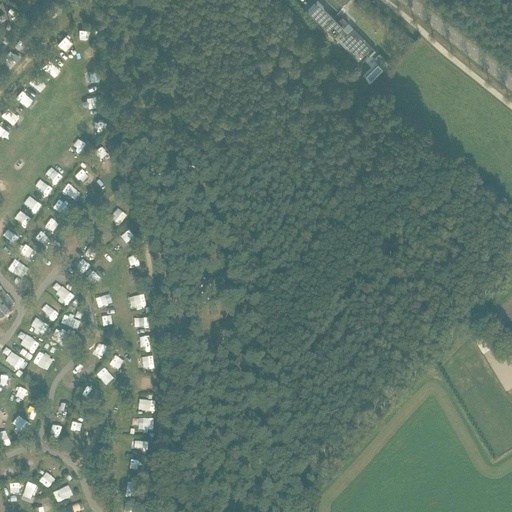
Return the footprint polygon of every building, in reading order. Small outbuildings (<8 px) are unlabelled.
[(329,32),(333,36),(340,30),(368,58),(376,50),(342,16),(336,21),(323,8),(323,7),(317,1),(308,10),(312,14),(313,14),(330,31),(329,32)] [(50,24),(41,14),(30,24),(40,34),(50,24)] [(77,46),(86,40),(79,28),(70,33),(77,46)] [(66,62),(73,54),(61,45),(55,53),(66,62)] [(373,59),(383,69),(389,64),(378,53),(373,59)] [(42,66),(54,77),(61,70),(48,58),(42,66)] [(97,69),(82,71),(83,82),(99,80),(97,69)] [(36,75),(29,82),(40,92),(47,85),(36,75)] [(24,93),(18,100),(25,106),(31,99),(24,93)] [(14,122),(20,113),(6,105),(0,114),(14,122)] [(72,144),(80,151),(87,144),(79,137),(72,144)] [(57,157),(69,168),(76,160),(64,149),(57,157)] [(48,168),(43,175),(56,185),(61,177),(48,168)] [(78,169),(74,176),(82,181),(86,173),(78,169)] [(39,180),(34,187),(47,197),(52,191),(39,180)] [(68,200),(75,194),(69,186),(61,191),(68,200)] [(35,213),(40,204),(30,199),(25,208),(35,213)] [(24,227),(28,219),(16,212),(12,221),(24,227)] [(33,229),(28,236),(40,246),(46,239),(33,229)] [(7,240),(14,246),(19,240),(12,234),(7,240)] [(119,251),(135,250),(134,237),(119,238),(119,251)] [(17,253),(26,259),(32,248),(24,243),(17,253)] [(124,267),(138,264),(135,254),(121,257),(124,267)] [(80,272),(87,267),(82,259),(74,265),(80,272)] [(6,270),(20,279),(27,268),(13,260),(6,270)] [(14,307),(0,288),(0,320),(0,321),(1,321),(1,320),(2,320),(12,313),(13,313),(13,312),(13,311),(13,310),(13,309),(12,308),(14,307)] [(127,298),(129,308),(135,307),(136,309),(146,307),(143,295),(127,298)] [(42,310),(46,311),(44,316),(56,320),(61,306),(45,301),(42,310)] [(64,315),(60,324),(75,331),(79,322),(64,315)] [(108,318),(99,319),(99,328),(109,327),(108,318)] [(29,328),(41,336),(47,327),(35,319),(29,328)] [(511,327),(495,338),(508,358),(511,355),(511,327)] [(69,336),(56,329),(51,339),(64,346),(69,336)] [(33,354),(39,344),(24,336),(19,346),(33,354)] [(2,357),(8,360),(11,354),(5,351),(2,357)] [(48,370),(55,360),(40,351),(34,361),(48,370)] [(13,354),(8,362),(21,371),(26,363),(13,354)] [(151,358),(140,360),(142,371),(153,369),(151,358)] [(88,361),(81,369),(90,377),(97,368),(88,361)] [(95,378),(108,387),(114,379),(101,370),(95,378)] [(154,389),(154,379),(136,379),(135,389),(154,389)] [(22,386),(16,394),(25,401),(31,393),(22,386)] [(73,409),(86,415),(91,406),(77,400),(73,409)] [(138,401),(138,412),(155,412),(155,401),(138,401)] [(12,428),(24,436),(31,427),(18,418),(12,428)] [(137,433),(153,433),(153,419),(137,419),(137,433)] [(83,436),(86,426),(70,422),(67,432),(83,436)] [(149,453),(151,441),(138,439),(136,451),(149,453)] [(21,474),(33,478),(37,468),(26,463),(21,474)] [(5,480),(15,478),(13,468),(3,470),(5,480)] [(45,473),(37,482),(47,490),(55,481),(45,473)] [(9,502),(16,498),(9,485),(2,489),(9,502)] [(33,485),(24,497),(30,502),(40,490),(33,485)] [(67,487),(51,494),(56,504),(72,497),(67,487)] [(34,506),(37,511),(46,511),(54,507),(47,498),(34,506)] [(64,510),(64,511),(83,511),(79,503),(64,510)]
